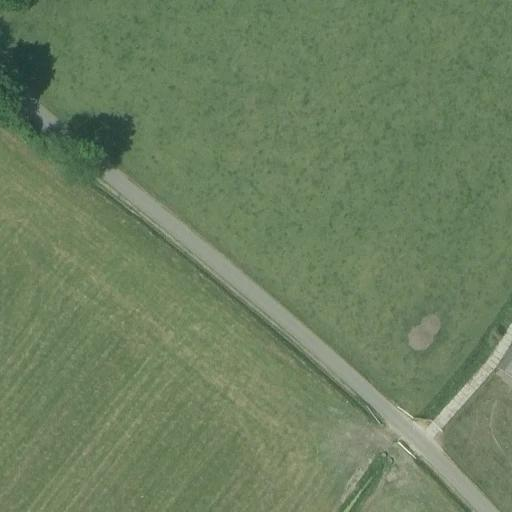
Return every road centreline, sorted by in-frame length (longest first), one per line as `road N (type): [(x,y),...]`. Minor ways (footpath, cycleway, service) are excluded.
road 1 (unclassified): [(482,511),(252,293),(0,83)]
road 2 (track): [(419,445),(511,331)]
